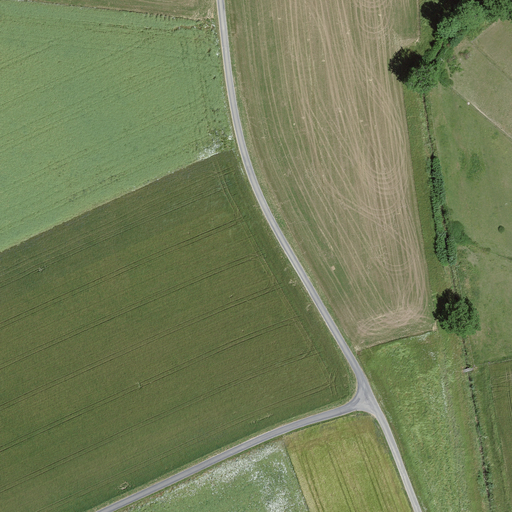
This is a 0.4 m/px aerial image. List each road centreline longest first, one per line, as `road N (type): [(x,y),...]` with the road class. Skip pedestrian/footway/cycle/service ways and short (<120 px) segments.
road 1 (track): [(418,511),(376,401),(313,299),(241,134),(226,0)]
road 2 (unclassified): [(106,511),(277,432),(376,401)]
